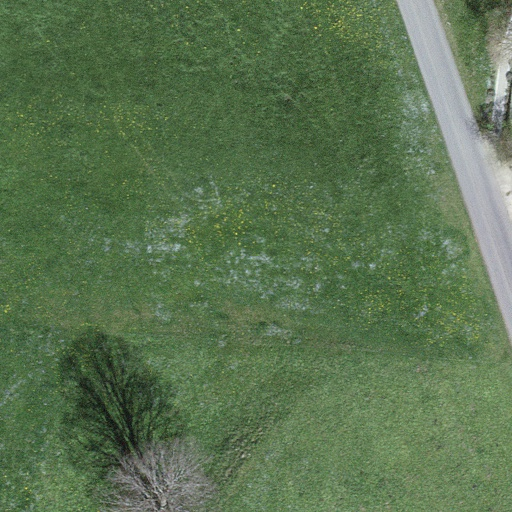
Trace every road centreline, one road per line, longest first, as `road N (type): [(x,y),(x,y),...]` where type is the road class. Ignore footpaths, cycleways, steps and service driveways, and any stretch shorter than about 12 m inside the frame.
road 1 (unclassified): [(511,304),(407,0)]
road 2 (track): [(491,243),(511,41)]
